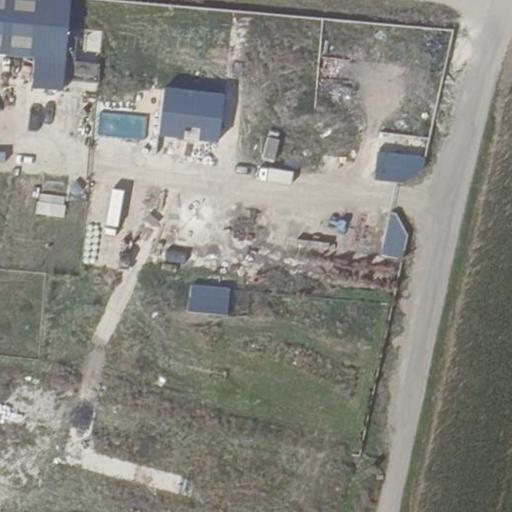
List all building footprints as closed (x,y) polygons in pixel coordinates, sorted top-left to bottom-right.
[(70,0),(66,0),(0,0),(0,58),(65,64),(70,0)] [(164,86),(162,136),(224,139),(226,89),(164,86)] [(261,153),(273,156),(278,131),(267,128),(261,153)] [(379,132),(374,178),(421,184),(427,137),(379,132)] [(39,189),(37,215),(65,216),(66,190),(39,189)] [(190,284),(189,312),(230,314),(231,286),(190,284)] [(1,374),(0,380),(0,511),(339,511),(353,435),(1,374)]
